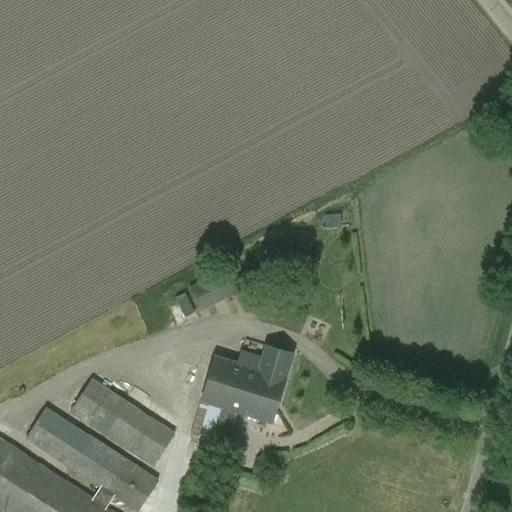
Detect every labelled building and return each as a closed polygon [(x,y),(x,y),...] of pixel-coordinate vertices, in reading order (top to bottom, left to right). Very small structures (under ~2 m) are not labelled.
[(237,269),(191,282),(199,307),(244,294),(237,269)] [(187,291),(176,295),(184,316),(195,313),(187,291)] [(225,450),(237,414),(272,424),(292,355),(265,347),(258,371),(215,358),(201,403),(190,439),(225,450)] [(153,469),(175,434),(92,380),(69,415),(153,469)] [(135,511),(138,511),(158,482),(46,409),(26,440),(99,488),(113,497),(135,511)] [(0,439),(0,510),(3,511),(110,511),(106,509),(91,500),(0,439)] [(106,509),(113,497),(99,488),(91,500),(106,509)]
